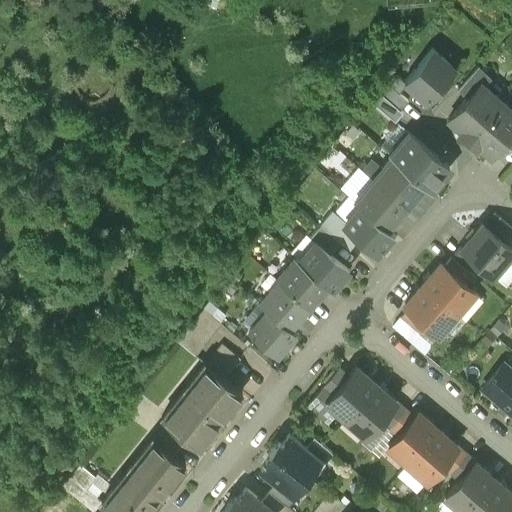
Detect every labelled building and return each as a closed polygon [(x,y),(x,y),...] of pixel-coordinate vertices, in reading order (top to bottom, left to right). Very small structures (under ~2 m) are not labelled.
[(454,69),(431,49),(403,81),(406,83),(426,101),(454,69)] [(457,89),(467,97),(480,82),(483,85),(491,77),(478,66),(457,89)] [(398,92),(406,83),(403,81),(397,75),(382,94),(382,95),(400,109),(407,100),(398,92)] [(483,85),(480,82),(467,97),(448,119),(469,137),(501,100),(483,85)] [(402,112),(400,109),(382,95),(374,104),(394,121),(402,112)] [(511,109),(501,100),(469,137),(490,156),(509,134),(511,130),(511,109)] [(449,167),(408,133),(390,154),(391,156),(424,184),(430,189),(449,167)] [(424,184),(391,156),(372,177),(405,206),(424,184)] [(405,206),(372,177),(353,199),(359,204),(387,227),(405,206)] [(387,227),(359,204),(344,222),(343,223),(358,235),(377,251),(393,233),(387,227)] [(343,223),(344,222),(331,211),(320,224),(340,241),(347,247),(358,235),(343,223)] [(511,252),(511,248),(482,223),(462,246),(461,247),(478,261),(493,275),(511,252)] [(314,240),(330,253),(340,241),(320,224),(309,236),(314,240)] [(330,253),(314,240),(298,258),(326,283),(331,287),(348,269),(330,253)] [(470,270),(478,261),(461,247),(462,246),(460,245),(452,255),(470,270)] [(462,280),(470,270),(452,255),(444,264),(462,280)] [(298,258),(296,256),(276,278),(279,280),(308,304),(326,283),(298,258)] [(444,264),(440,261),(422,282),(455,311),(473,290),(462,280),(444,264)] [(308,304),(279,280),(260,301),(267,308),(268,308),(289,326),(308,304)] [(455,311),(422,282),(404,303),(407,306),(425,321),(437,332),(455,311)] [(176,339),(193,352),(219,320),(203,306),(176,339)] [(425,321),(407,306),(399,315),(418,330),(425,321)] [(268,308),(267,308),(249,330),(276,353),(295,331),(289,326),(268,308)] [(204,360),(223,376),(238,357),(219,341),(204,360)] [(223,376),(204,360),(160,415),(165,419),(186,436),(196,444),(240,389),(223,376)] [(511,370),(503,363),(482,387),(511,412),(511,370)] [(375,381),(355,364),(347,373),(331,392),(322,384),(307,402),(327,419),(336,408),(345,416),(375,381)] [(322,384),(331,392),(347,373),(338,365),(322,384)] [(395,398),(375,381),(345,416),(364,433),(379,416),(395,398)] [(404,406),(395,398),(379,416),(388,424),(404,406)] [(413,414),(404,406),(388,424),(397,432),(413,414)] [(436,426),(417,410),(413,414),(397,432),(387,444),(406,461),(436,426)] [(159,427),(180,443),(186,436),(165,419),(159,427)] [(456,443),(436,426),(406,461),(426,478),(440,461),(456,443)] [(153,435),(174,451),(180,443),(159,427),(153,435)] [(305,445),(289,432),(282,441),(279,438),(271,447),(306,475),(320,457),(305,445)] [(174,451),(153,435),(101,498),(101,499),(116,511),(142,511),(184,460),(174,451)] [(305,445),(320,457),(324,460),(332,450),(313,435),(305,445)] [(449,469),(465,451),(456,443),(440,461),(449,469)] [(306,475),(271,447),(264,456),(267,459),(260,468),(276,481),(291,493),(306,475)] [(459,477),(474,459),(465,451),(449,469),(459,477)] [(494,476),(474,459),(459,477),(444,494),(464,511),(494,476)] [(101,499),(101,498),(70,473),(61,484),(93,509),(101,499)] [(511,494),(511,491),(494,476),(464,511),(465,511),(497,511),(509,498),(511,494)] [(291,493),(276,481),(269,490),(287,505),(295,496),(291,493)] [(261,499),(245,486),(238,495),(235,493),(228,502),(240,511),(275,511),(276,511),(261,499)] [(276,511),(281,511),(287,505),(269,490),(261,499),(276,511)] [(314,511),(341,511),(347,505),(328,490),(312,510),(314,511)] [(511,511),(511,500),(509,498),(497,511),(511,511)] [(240,511),(228,502),(220,511),(221,511),(240,511)]
